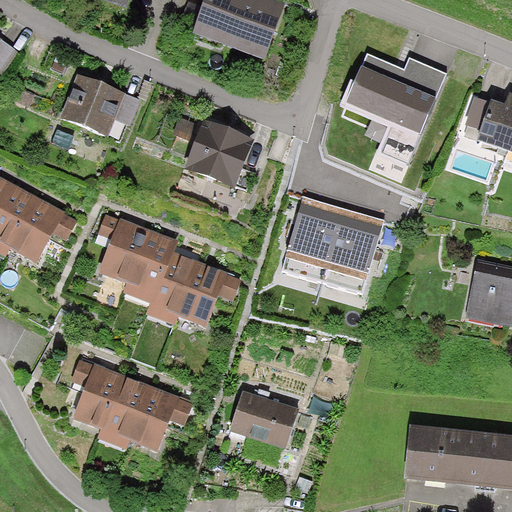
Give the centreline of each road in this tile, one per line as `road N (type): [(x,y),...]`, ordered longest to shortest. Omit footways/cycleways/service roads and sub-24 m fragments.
road 1 (residential): [(2,0),(63,37),(297,130),(338,0)]
road 2 (residential): [(101,511),(38,454),(0,376)]
road 3 (residential): [(370,0),(511,58)]
